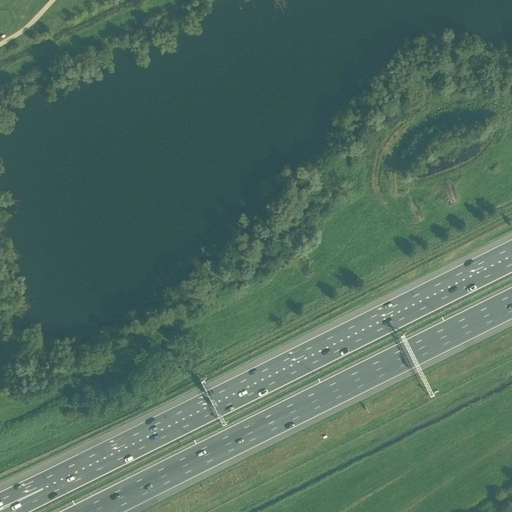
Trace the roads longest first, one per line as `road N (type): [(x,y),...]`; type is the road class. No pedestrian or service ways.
road 1 (motorway): [(511,254),(42,489)]
road 2 (motorway): [(92,511),(511,304)]
